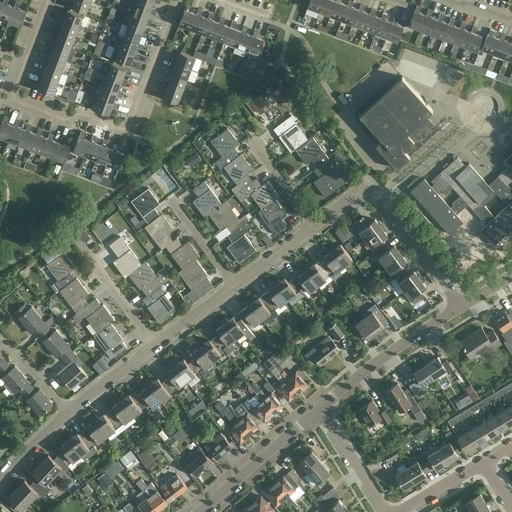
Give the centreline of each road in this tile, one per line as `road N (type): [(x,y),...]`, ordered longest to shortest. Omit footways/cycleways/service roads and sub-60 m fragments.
road 1 (residential): [(175,0),(125,129),(7,95),(45,0)]
road 2 (residential): [(379,199),(397,182),(344,112),(391,69)]
road 3 (residential): [(316,406),(459,307)]
road 4 (residential): [(198,511),(316,406)]
road 5 (residential): [(379,199),(459,307)]
road 6 (residential): [(386,511),(316,406)]
